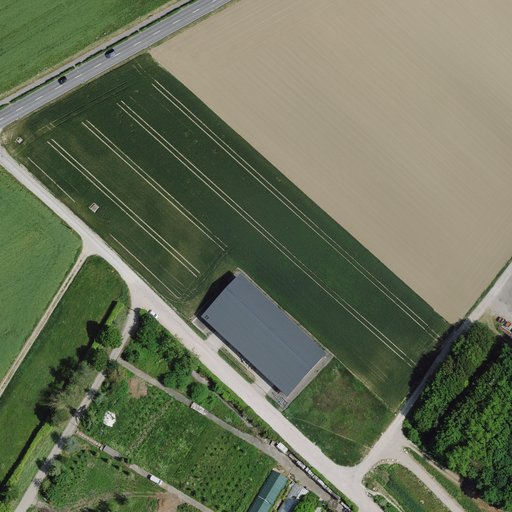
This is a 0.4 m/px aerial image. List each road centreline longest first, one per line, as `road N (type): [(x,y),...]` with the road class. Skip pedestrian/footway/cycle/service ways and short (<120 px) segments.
road 1 (track): [(377,511),(93,240)]
road 2 (track): [(347,485),(511,267)]
road 3 (track): [(113,357),(272,450),(336,511)]
road 4 (track): [(141,292),(113,357),(19,511)]
road 5 (secondary): [(218,0),(0,120)]
road 6 (track): [(93,240),(0,392)]
road 7 (track): [(70,427),(208,511)]
road 8 (track): [(393,430),(496,511)]
road 9 (track): [(93,240),(0,154)]
